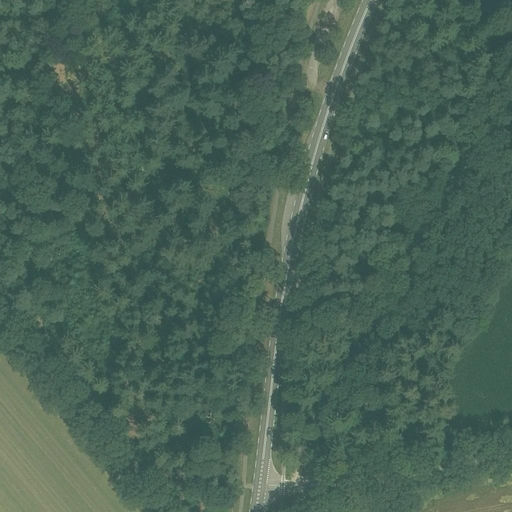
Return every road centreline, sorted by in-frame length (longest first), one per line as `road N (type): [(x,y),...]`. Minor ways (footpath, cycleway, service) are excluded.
road 1 (secondary): [(261,489),(294,237),(323,124),(372,0)]
road 2 (unclassified): [(261,489),(340,484),(511,453)]
road 3 (unclassified): [(99,427),(0,311)]
